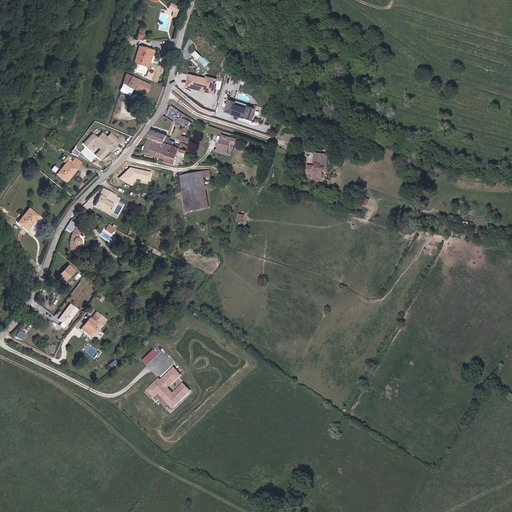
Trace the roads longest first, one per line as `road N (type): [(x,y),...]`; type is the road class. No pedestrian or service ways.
road 1 (unclassified): [(0,337),(32,298),(71,212),(163,108),(195,0)]
road 2 (track): [(194,2),(248,32),(282,74),(511,171)]
road 3 (unknown): [(2,336),(112,392)]
